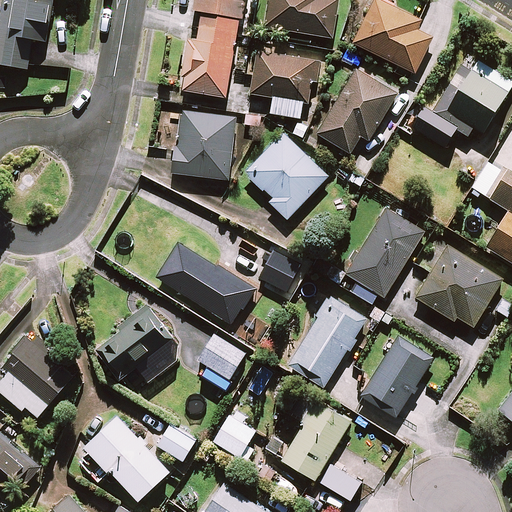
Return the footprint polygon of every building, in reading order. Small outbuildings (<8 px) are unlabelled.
[(4,0),(0,25),(0,66),(9,68),(28,71),(33,41),(45,43),(53,0),(4,0)] [(196,44),(188,42),(181,79),(184,79),(182,91),(225,98),(239,18),(242,19),(245,0),(194,0),(192,12),(202,13),(196,44)] [(268,0),(264,28),(330,39),(337,0),(333,0),(268,0)] [(420,20),(378,0),(374,0),(353,44),(413,73),(431,38),(415,30),(420,20)] [(273,98),(270,113),(300,118),(303,103),(308,104),(311,83),(316,84),(319,63),(255,52),(248,94),(273,98)] [(480,76),(462,65),(434,109),(428,105),(413,128),(444,148),(455,129),(468,137),(473,128),(482,133),(511,86),(511,83),(486,67),(480,76)] [(396,93),(355,70),(331,112),(322,107),(309,130),(350,154),(359,137),(368,142),(396,93)] [(238,120),(181,111),(171,173),(229,182),(238,120)] [(246,175),(262,191),(271,199),(268,202),(287,220),(328,176),(283,135),(246,175)] [(511,173),(490,160),(472,190),(508,211),(486,249),(511,264),(511,173)] [(425,230),(388,207),(346,274),(382,297),(425,230)] [(255,290),(179,243),(157,279),(233,326),(255,290)] [(448,245),(415,297),(455,323),(458,318),(471,327),(502,279),(448,245)] [(301,265),(273,251),(260,279),(287,292),(301,265)] [(288,365),(323,388),(348,349),(351,351),(371,320),(329,294),(314,316),(318,318),(288,365)] [(148,383),(176,361),(179,347),(147,306),(118,328),(121,331),(99,348),(122,379),(136,368),(148,383)] [(37,418),(78,371),(30,332),(0,367),(8,374),(0,383),(0,406),(11,416),(18,408),(22,412),(26,408),(37,418)] [(246,354),(213,333),(196,359),(230,380),(246,354)] [(433,358),(397,335),(359,395),(395,418),(433,358)] [(511,390),(497,410),(511,421),(511,390)] [(283,420),(268,447),(283,456),(281,461),(317,481),(350,421),(315,402),(300,429),(283,420)] [(243,424),(247,417),(235,411),(232,417),(229,416),(214,442),(247,462),(254,450),(248,446),(256,432),(243,424)] [(170,472),(117,418),(76,458),(99,481),(110,471),(139,502),(170,472)] [(11,442),(19,433),(9,425),(1,434),(0,433),(0,486),(14,498),(40,465),(11,442)] [(196,440),(171,425),(158,446),(183,461),(196,440)] [(264,511),(224,484),(205,511),(264,511)] [(82,511),(69,497),(53,511),(82,511)]
